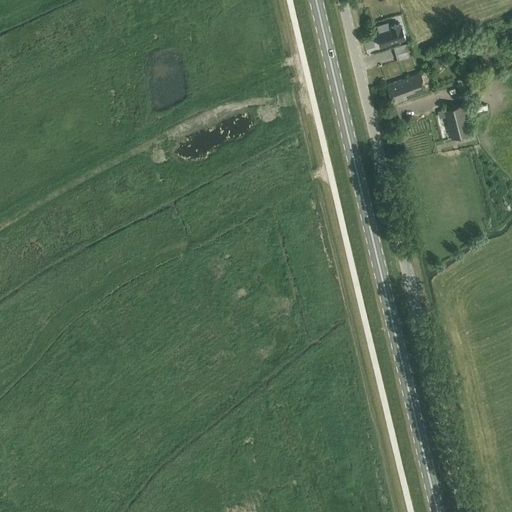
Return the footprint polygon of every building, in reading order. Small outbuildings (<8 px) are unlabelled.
[(391,30),(376,34),(379,45),(405,38),(402,26),(401,27),(400,23),(390,26),(391,30)] [(411,56),(408,44),(393,48),(397,60),(411,56)] [(414,74),(386,85),(393,103),(421,92),(421,93),(427,91),(420,71),(414,74)] [(470,133),(462,105),(444,110),(452,138),(470,133)] [(404,132),(401,122),(396,124),(400,133),(404,132)] [(451,138),(448,130),(442,131),(444,140),(451,138)]
